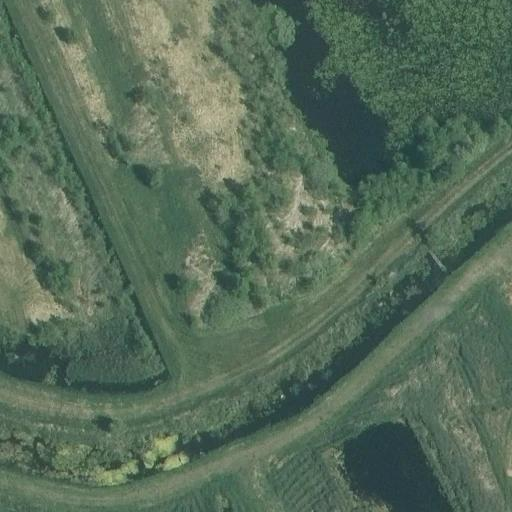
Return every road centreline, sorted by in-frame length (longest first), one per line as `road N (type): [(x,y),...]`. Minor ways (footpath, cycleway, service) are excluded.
road 1 (track): [(511,148),(299,329),(212,386),(140,413),(80,415),(0,393)]
road 2 (track): [(0,486),(102,510),(241,469),(311,434),(511,249)]
